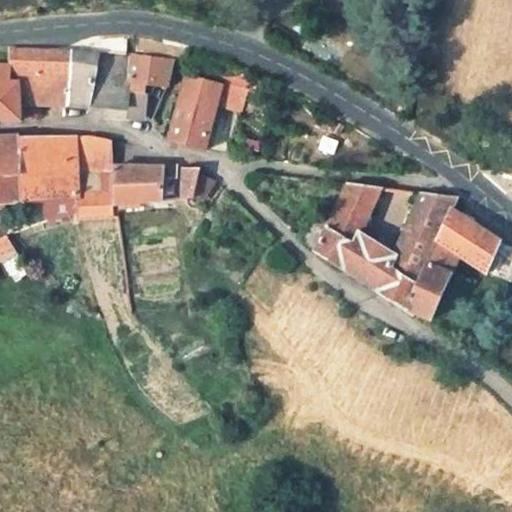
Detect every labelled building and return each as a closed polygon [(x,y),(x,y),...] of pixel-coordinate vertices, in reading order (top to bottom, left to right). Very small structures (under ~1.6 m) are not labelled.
[(23,110),(69,110),(71,48),(7,48),(5,62),(0,62),(0,127),(21,128),(23,110)] [(130,52),(71,48),(69,110),(105,111),(106,122),(129,124),(129,121),(129,85),(130,52)] [(173,58),(130,52),(129,85),(129,121),(145,120),(146,96),(145,96),(145,86),(167,88),(173,58)] [(172,148),(205,154),(219,89),(189,80),(172,148)] [(338,139),(322,134),(319,144),(335,149),(338,139)] [(0,144),(0,181),(21,180),(24,143),(0,144)] [(112,146),(24,143),(21,180),(19,205),(82,199),(78,216),(116,218),(115,205),(113,170),(112,146)] [(171,201),(183,202),(186,167),(174,166),(171,201)] [(168,173),(113,170),(115,205),(166,202),(168,173)] [(205,175),(190,174),(189,202),(199,203),(205,175)] [(21,180),(0,181),(0,227),(6,226),(8,207),(19,205),(21,180)] [(303,248),(362,285),(380,245),(361,237),(377,202),(382,204),(388,193),(347,188),(328,226),(317,222),(303,248)] [(396,253),(380,245),(362,285),(430,326),(463,260),(510,279),(511,275),(511,243),(454,209),(457,201),(422,197),(396,253)] [(19,255),(8,237),(0,241),(0,264),(7,261),(19,255)] [(30,274),(19,255),(7,261),(19,281),(30,274)]
